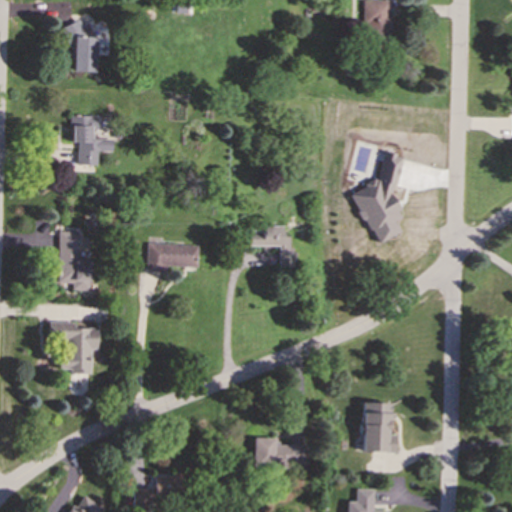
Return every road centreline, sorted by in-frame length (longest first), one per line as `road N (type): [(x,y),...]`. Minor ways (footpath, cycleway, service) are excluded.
road 1 (residential): [(511,215),(369,324),(83,440),(0,493)]
road 2 (residential): [(447,511),(460,0)]
